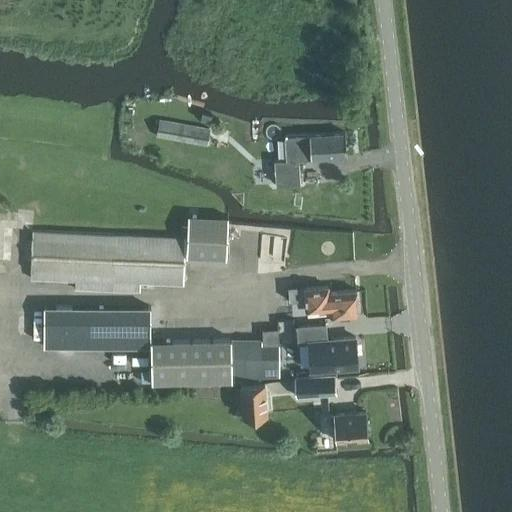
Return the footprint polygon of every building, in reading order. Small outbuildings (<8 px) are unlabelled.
[(228,149),(230,132),(159,120),(156,137),(228,149)] [(299,135),(301,157),(346,154),(345,132),(299,135)] [(278,183),(300,182),(299,165),(277,166),(278,183)] [(230,216),(189,216),(189,257),(230,257),(230,216)] [(183,283),(184,258),(185,237),(32,231),(30,278),(74,280),(74,288),(139,290),(140,281),(183,283)] [(330,307),(330,315),(358,313),(356,289),(328,292),(328,285),(304,287),(306,309),(330,307)] [(150,346),(150,306),(44,305),(43,346),(150,346)] [(282,323),(284,347),(332,344),(331,324),(299,326),(299,322),(282,323)] [(232,338),(151,339),(152,381),(233,380),(263,380),(262,377),(280,377),(279,344),(263,345),(263,339),(232,338)] [(296,395),(336,392),(335,374),(295,377),(296,395)] [(243,414),(267,413),(264,381),(240,382),(243,414)] [(336,439),(368,437),(365,410),(329,413),(329,422),(334,422),(336,439)]
